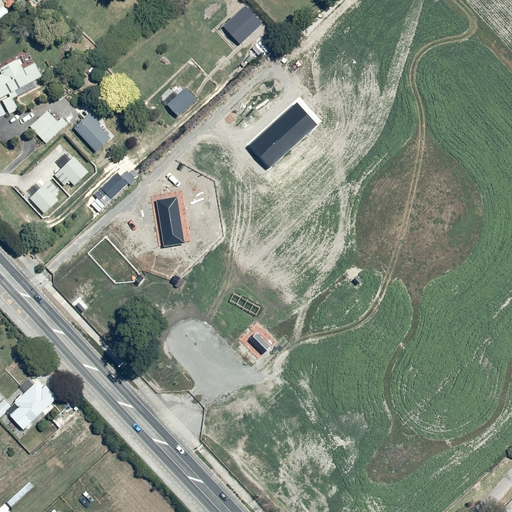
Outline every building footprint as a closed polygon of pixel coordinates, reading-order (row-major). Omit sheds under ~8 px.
[(2,6),(0,7),(0,20),(8,14),(2,6)] [(42,77),(36,63),(24,69),(19,59),(0,69),(0,70),(3,75),(0,76),(0,112),(3,117),(19,110),(9,94),(42,77)] [(164,102),(179,117),(198,100),(187,88),(179,96),(175,90),(164,102)] [(30,128),(46,144),(68,125),(62,118),(57,122),(47,111),(30,128)] [(91,113),(76,129),(97,152),(112,139),(100,127),(102,125),(91,113)] [(75,158),(55,176),(65,185),(70,181),(74,186),(90,172),(75,158)] [(91,203),(100,213),(131,185),(119,172),(93,195),(96,198),(91,203)] [(30,199),(44,213),(59,200),(55,196),(60,191),(50,181),(30,199)] [(105,219),(101,214),(95,219),(104,228),(112,221),(109,216),(105,219)] [(98,244),(91,251),(87,247),(67,265),(82,283),(99,268),(110,259),(98,244)] [(10,416),(24,430),(58,398),(46,385),(42,388),(37,383),(15,403),(19,407),(10,416)] [(0,416),(12,406),(0,392),(0,416)] [(0,491),(14,479),(10,475),(0,483),(0,491)]
